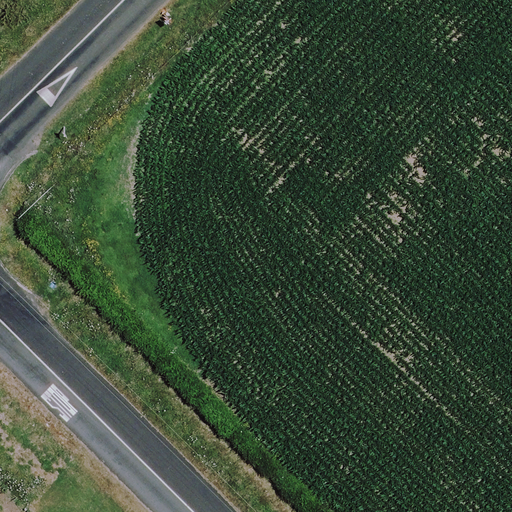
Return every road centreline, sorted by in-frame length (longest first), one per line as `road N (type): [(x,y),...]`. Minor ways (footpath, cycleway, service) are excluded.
road 1 (unclassified): [(191,511),(0,320)]
road 2 (residential): [(126,0),(0,123)]
